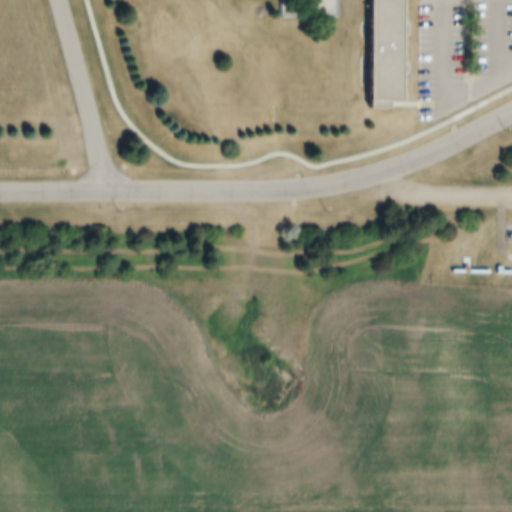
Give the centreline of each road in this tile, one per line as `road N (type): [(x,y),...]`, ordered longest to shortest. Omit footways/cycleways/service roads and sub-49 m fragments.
road 1 (residential): [(511,110),(427,157),(340,184),(264,192),(0,191)]
road 2 (residential): [(105,192),(58,0)]
